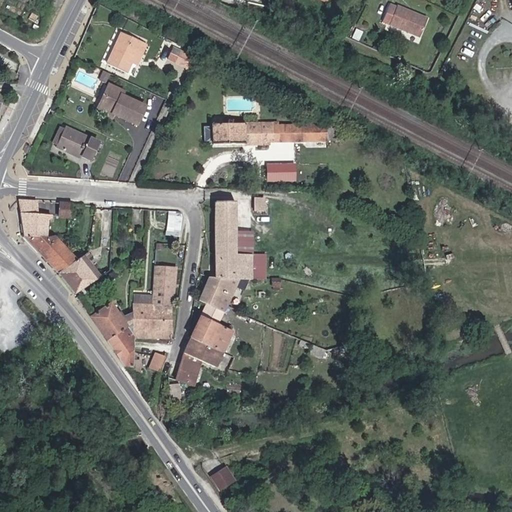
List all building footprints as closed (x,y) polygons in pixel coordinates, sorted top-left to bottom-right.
[(392,9),(386,6),(379,24),(416,39),(423,21),(393,8),(392,9)] [(143,45),(124,36),(110,67),(126,74),(136,53),(140,53),(143,45)] [(122,99),(124,97),(109,90),(102,107),(116,114),(114,118),(138,129),(146,110),(122,99)] [(116,114),(102,107),(100,111),(114,118),(116,114)] [(272,129),(215,129),(216,134),(216,150),(220,150),(271,150),(272,148),(328,148),(328,147),(328,132),(281,132),(272,132),(272,129)] [(100,145),(66,130),(57,152),(81,163),(83,160),(92,164),(100,145)] [(207,134),(207,150),(216,150),(216,134),(207,134)] [(31,160),(35,150),(31,148),(27,157),(31,160)] [(269,201),(260,201),(259,212),(269,212),(269,201)] [(24,218),(40,218),(40,206),(22,204),(23,213),(24,218)] [(228,282),(243,282),(256,282),(256,279),(256,260),(255,257),(240,256),(241,205),(221,205),(222,282),(228,282)] [(73,222),(74,208),(62,207),(62,222),(73,222)] [(183,212),(169,211),(167,235),(181,236),(183,212)] [(25,238),(49,238),(49,219),(40,218),(24,218),(25,238)] [(59,237),(49,238),(25,238),(35,250),(58,276),(79,261),(59,237)] [(76,296),(101,280),(88,262),(91,258),(89,254),(79,261),(58,276),(76,296)] [(256,260),(256,279),(264,279),(265,260),(256,260)] [(156,307),(176,309),(178,279),(172,278),(172,274),(165,273),(164,277),(158,277),(156,301),(156,307)] [(214,282),(204,304),(208,307),(214,309),(225,314),(226,315),(230,309),(243,282),(228,282),(222,282),(221,284),(214,282)] [(137,320),(136,310),(125,318),(114,303),(112,305),(94,320),(109,342),(137,320)] [(136,310),(137,320),(138,336),(149,337),(175,339),(176,309),(156,307),(137,305),(136,310)] [(195,340),(222,353),(233,332),(228,329),(224,330),(220,327),(226,315),(225,314),(214,309),(208,307),(198,334),(195,340)] [(137,320),(109,342),(127,366),(134,364),(134,368),(143,369),(144,360),(137,359),(136,358),(137,347),(138,336),(137,320)] [(222,353),(195,340),(194,343),(189,355),(188,357),(184,368),(182,374),(179,385),(186,386),(197,365),(201,367),(203,363),(216,367),(222,353)] [(155,351),(149,367),(161,371),(167,355),(155,351)] [(232,474),(217,482),(225,493),(239,484),(232,474)]
